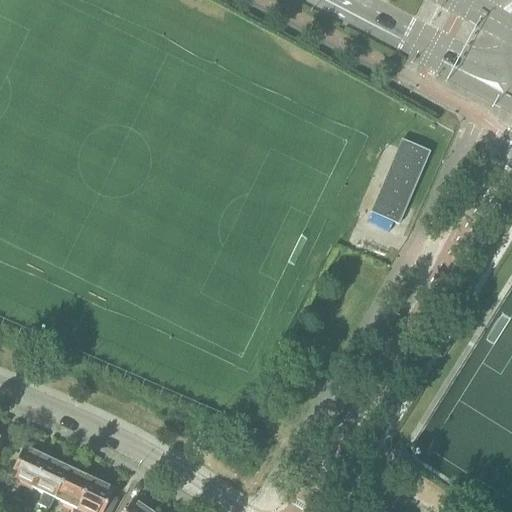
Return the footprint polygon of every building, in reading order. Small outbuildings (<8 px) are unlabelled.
[(23,449),(9,479),(32,489),(46,460),(36,455),(37,453),(27,448),(26,451),(23,449)] [(46,460),(32,489),(42,494),(37,505),(49,510),(54,500),(68,471),(46,460)] [(68,471),(54,500),(76,510),(90,481),(68,471)] [(76,510),(75,511),(112,511),(117,503),(109,499),(113,492),(110,490),(111,488),(101,483),(100,486),(90,481),(76,510)] [(132,503),(125,511),(146,511),(144,510),(145,508),(136,502),(134,504),(132,503)]
